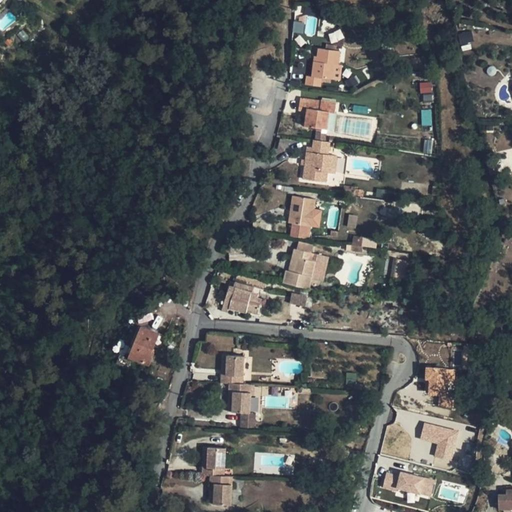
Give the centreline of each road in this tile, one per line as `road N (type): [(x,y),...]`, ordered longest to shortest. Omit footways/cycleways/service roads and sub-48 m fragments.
road 1 (residential): [(196,321),(406,349),(410,358),(388,390),(357,511)]
road 2 (residential): [(196,321),(215,245),(250,190),(282,101),(290,19)]
road 3 (residential): [(146,511),(196,321)]
